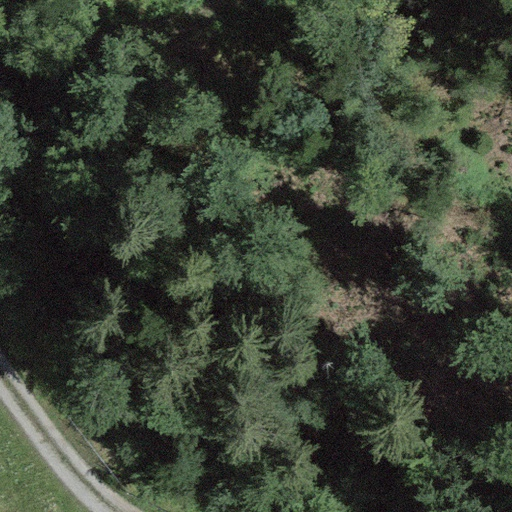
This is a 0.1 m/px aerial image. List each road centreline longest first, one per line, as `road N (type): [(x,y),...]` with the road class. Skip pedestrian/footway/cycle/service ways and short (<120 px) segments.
road 1 (track): [(205,0),(126,36),(0,64)]
road 2 (track): [(0,370),(71,468),(118,511)]
